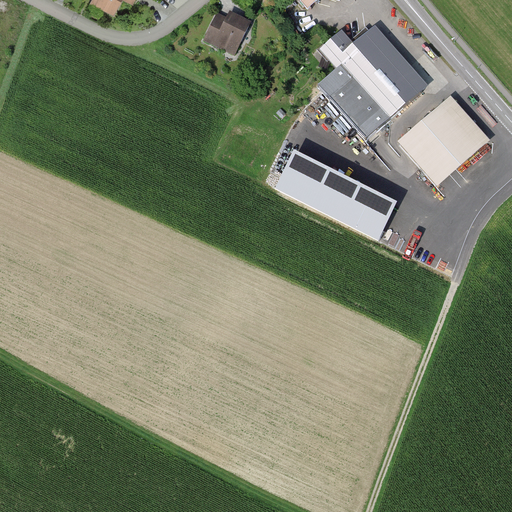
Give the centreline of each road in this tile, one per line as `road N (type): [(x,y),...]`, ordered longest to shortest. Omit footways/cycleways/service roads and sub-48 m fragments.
road 1 (track): [(511,186),(476,229),(371,511)]
road 2 (residential): [(201,0),(148,37),(117,38),(35,0)]
road 3 (tertiary): [(511,121),(405,0)]
